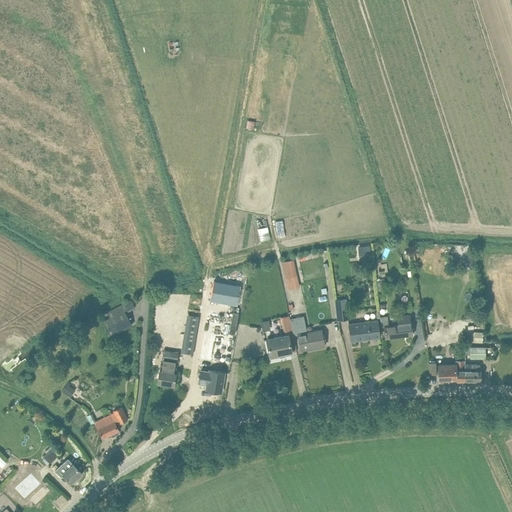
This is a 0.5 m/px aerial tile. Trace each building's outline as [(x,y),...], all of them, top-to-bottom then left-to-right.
[(246,232),(246,243),(255,243),(256,233),(246,232)] [(359,261),(371,260),(370,246),(358,248),(359,261)] [(301,256),(288,258),(293,287),(305,285),(301,256)] [(239,285),(214,281),(210,302),(235,306),(239,285)] [(337,320),(348,319),(346,299),(335,300),(337,320)] [(133,306),(130,301),(120,306),(119,305),(107,312),(110,318),(102,322),(110,337),(132,325),(124,311),(133,306)] [(252,320),(254,312),(244,310),(243,319),(252,320)] [(379,321),(378,312),(376,312),(377,321),(349,324),(350,335),(349,335),(350,337),(351,341),(379,338),(377,322),(379,321),(380,321),(379,321)] [(410,323),(409,314),(396,316),(397,325),(384,326),(383,321),(380,321),(379,321),(380,331),(384,331),(385,339),(412,335),(411,323),(410,323)] [(289,318),(289,316),(281,317),(285,336),(267,339),(270,357),(296,351),(294,342),(292,330),(291,325),(290,318),(289,318)] [(307,333),(306,327),(303,316),(290,318),(291,325),(292,330),(301,328),(302,334),(298,334),(302,350),(324,346),(321,330),(307,333)] [(187,329),(185,340),(197,342),(199,332),(187,329)] [(482,343),(482,332),(467,332),(467,343),(475,343),(482,343)] [(225,339),(222,359),(229,360),(233,340),(225,339)] [(475,343),(467,343),(465,343),(465,355),(469,355),(469,359),(485,358),(485,347),(475,347),(475,343)] [(177,362),(178,352),(164,350),(162,360),(163,360),(162,366),(160,365),(157,382),(174,385),(177,368),(174,368),(175,362),(177,362)] [(464,381),(464,365),(465,365),(465,361),(457,361),(457,366),(438,366),(439,382),(455,381),(464,381)] [(480,381),(480,371),(476,371),(476,365),(465,365),(464,365),(464,381),(480,381)] [(201,371),(198,383),(207,385),(206,391),(221,393),(225,373),(209,370),(209,372),(201,371)] [(119,424),(127,420),(121,407),(113,411),(114,413),(94,422),(102,439),(111,435),(112,437),(119,434),(118,431),(119,431),(115,423),(118,422),(119,424)] [(50,463),(54,459),(59,454),(50,446),(45,451),(48,453),(45,457),(50,463)] [(68,458),(55,470),(57,472),(61,477),(63,474),(72,483),(82,474),(68,458)] [(32,490),(42,480),(38,476),(28,486),(32,490)] [(50,491),(45,485),(30,499),(35,505),(50,491)]
